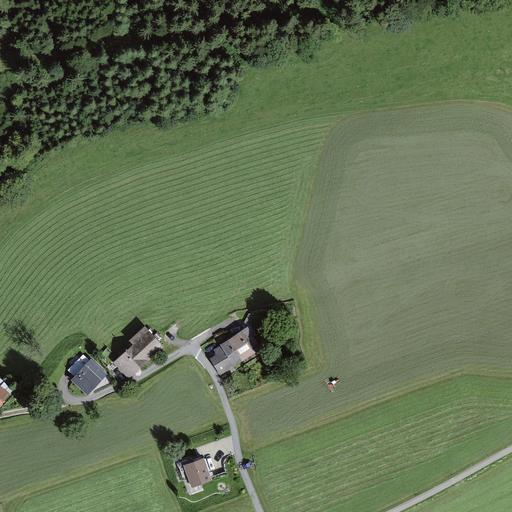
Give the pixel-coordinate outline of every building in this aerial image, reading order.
[(164,346),(147,329),(113,364),(129,381),(164,346)] [(255,354),(238,333),(211,355),(227,376),(255,354)] [(109,374),(92,359),(71,382),(87,397),(109,374)] [(0,408),(13,392),(0,381),(0,408)] [(204,458),(184,466),(192,489),(212,482),(204,458)]
